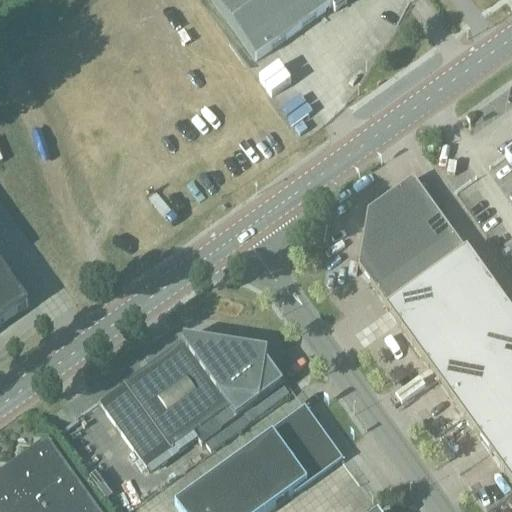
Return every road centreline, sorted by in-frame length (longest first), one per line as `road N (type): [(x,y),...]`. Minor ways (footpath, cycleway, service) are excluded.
road 1 (unclassified): [(242,232),(441,511)]
road 2 (unclassified): [(242,232),(495,50)]
road 3 (unclassified): [(0,406),(242,232)]
road 4 (unknown): [(393,124),(511,294)]
